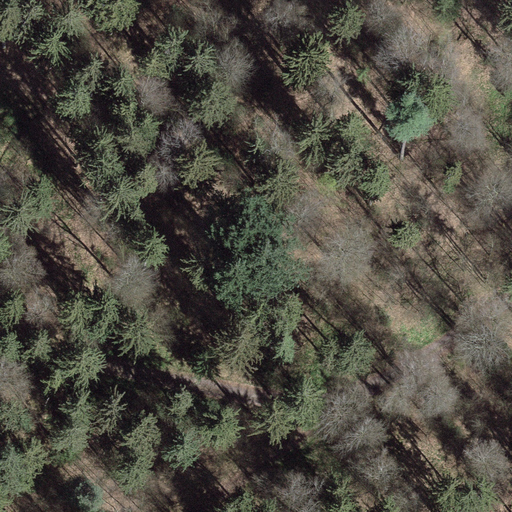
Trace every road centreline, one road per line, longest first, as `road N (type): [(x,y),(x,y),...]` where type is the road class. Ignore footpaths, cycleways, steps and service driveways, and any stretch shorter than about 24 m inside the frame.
road 1 (track): [(511,281),(352,395),(0,359)]
road 2 (track): [(352,395),(179,511)]
